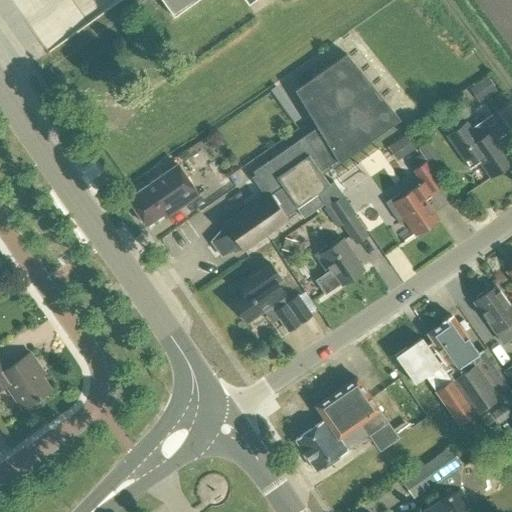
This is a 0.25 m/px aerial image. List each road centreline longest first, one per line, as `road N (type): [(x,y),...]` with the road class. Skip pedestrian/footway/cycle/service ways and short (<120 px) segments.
road 1 (tertiary): [(221,412),(0,88)]
road 2 (unclassified): [(221,412),(511,218)]
road 3 (residential): [(0,475),(85,415),(97,391),(89,352),(0,222)]
road 4 (unclassified): [(289,511),(221,412)]
